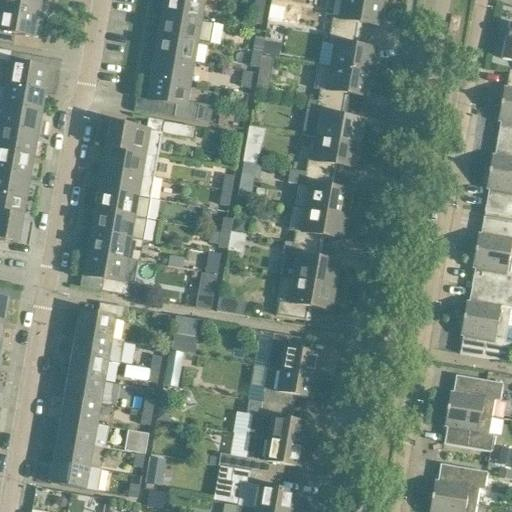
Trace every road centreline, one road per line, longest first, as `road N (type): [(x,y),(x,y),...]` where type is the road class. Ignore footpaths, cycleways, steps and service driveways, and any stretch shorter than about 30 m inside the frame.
road 1 (unclassified): [(419,354),(482,0)]
road 2 (unclassified): [(444,0),(382,347)]
road 3 (residential): [(50,286),(79,95),(103,0)]
road 4 (residential): [(9,511),(50,286)]
road 5 (unclassified): [(382,347),(354,511)]
road 6 (unclassified): [(394,511),(419,354)]
